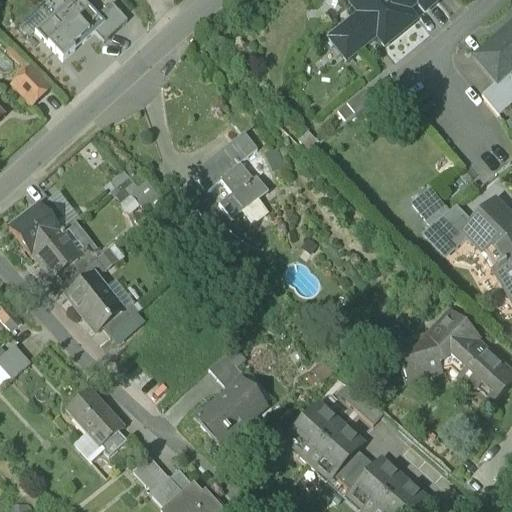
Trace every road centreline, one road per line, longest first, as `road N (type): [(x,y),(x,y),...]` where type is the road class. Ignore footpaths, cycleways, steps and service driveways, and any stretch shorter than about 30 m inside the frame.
road 1 (residential): [(0,192),(213,0)]
road 2 (residential): [(492,0),(409,67),(481,152)]
road 3 (residential): [(0,276),(146,431)]
